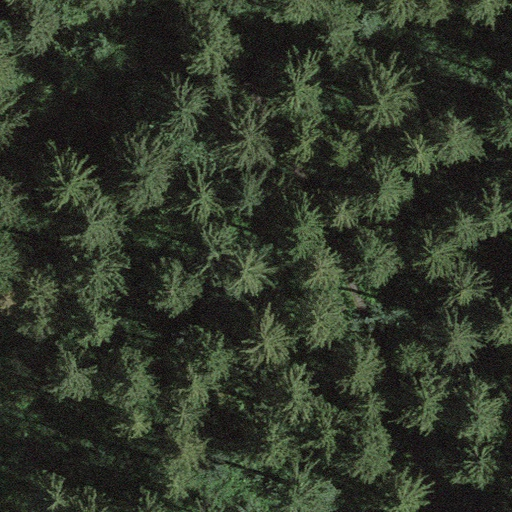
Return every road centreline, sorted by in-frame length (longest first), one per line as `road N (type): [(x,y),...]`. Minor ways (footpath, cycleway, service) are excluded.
road 1 (track): [(463,0),(434,132),(486,511)]
road 2 (track): [(286,0),(434,132)]
